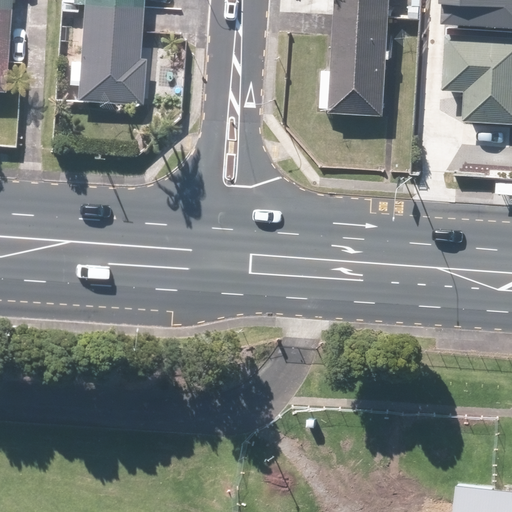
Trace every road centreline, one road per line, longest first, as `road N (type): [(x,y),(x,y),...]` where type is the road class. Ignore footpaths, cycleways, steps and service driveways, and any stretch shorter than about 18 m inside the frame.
road 1 (primary): [(292,257),(511,276)]
road 2 (residential): [(238,51),(248,132),(292,257)]
road 3 (residential): [(202,251),(238,51)]
road 4 (primary): [(0,240),(202,251)]
